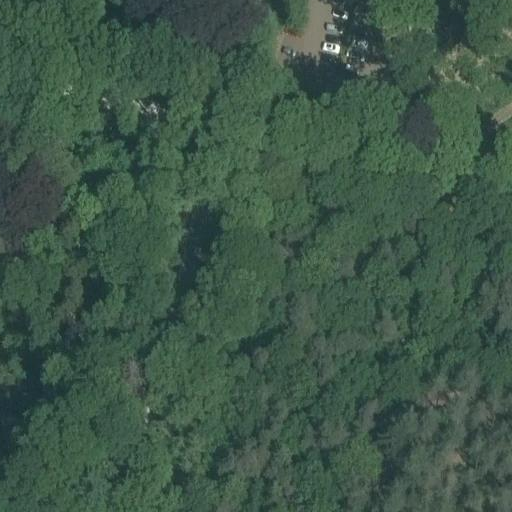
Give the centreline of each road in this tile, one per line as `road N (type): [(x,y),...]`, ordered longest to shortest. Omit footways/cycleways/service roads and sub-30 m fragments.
road 1 (track): [(125,511),(244,0)]
road 2 (track): [(461,169),(2,55)]
